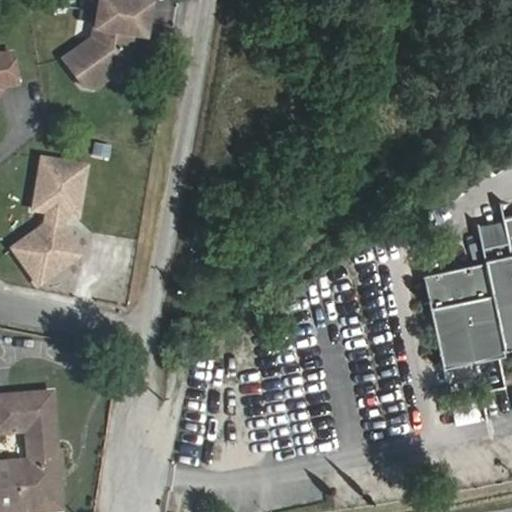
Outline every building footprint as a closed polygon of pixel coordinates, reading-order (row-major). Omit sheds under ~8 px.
[(101,0),(99,15),(149,23),(151,8),(141,6),(142,0),(101,0)] [(149,23),(99,15),(95,42),(66,62),(84,89),(96,90),(132,65),(136,37),(146,39),(149,23)] [(0,87),(18,84),(13,55),(0,57),(0,87)] [(80,214),(87,163),(35,156),(28,207),(40,224),(5,247),(34,291),(84,258),(63,225),(80,214)] [(422,260),(442,353),(504,340),(506,349),(511,348),(511,214),(504,217),(504,221),(479,226),(484,247),(422,260)] [(241,353),(191,430),(215,446),(223,434),(230,437),(244,438),(250,430),(257,434),(290,384),(241,353)] [(433,368),(437,393),(475,387),(470,362),(433,368)] [(50,394),(0,397),(0,433),(25,431),(28,464),(0,465),(0,511),(51,511),(61,511),(50,394)] [(447,406),(450,425),(477,421),(474,401),(447,406)]
